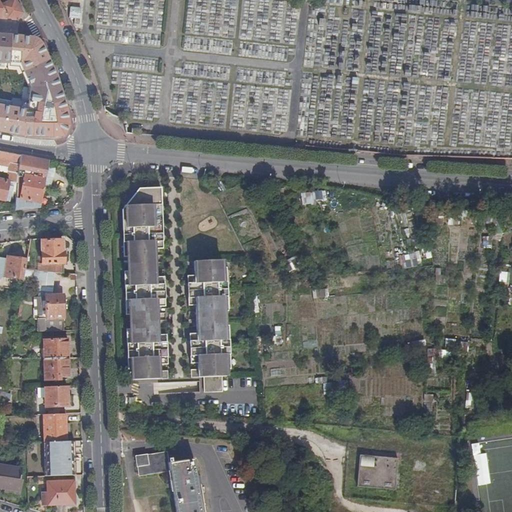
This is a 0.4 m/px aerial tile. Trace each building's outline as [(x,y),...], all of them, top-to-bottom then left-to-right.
[(11,0),(2,5),(0,0),(0,17),(19,18),(23,12),(15,0),(11,0)] [(81,19),(82,10),(74,10),(74,7),(71,7),(70,18),(81,19)] [(132,41),(132,30),(98,31),(99,42),(132,41)] [(0,199),(5,200),(7,190),(12,191),(16,192),(18,173),(18,165),(21,155),(3,152),(0,151),(0,199)] [(48,160),(21,155),(18,165),(18,173),(25,174),(20,199),(40,203),(41,203),(46,178),(48,166),(47,165),(48,160)] [(128,347),(128,352),(128,359),(132,359),(133,373),(133,380),(147,380),(168,379),(168,373),(168,371),(161,371),(161,365),(160,352),(157,352),(157,348),(160,348),(160,342),(159,335),(158,307),(158,294),(155,294),(155,291),(158,291),(157,277),(156,249),(156,238),(153,238),(153,235),(163,235),(162,227),(160,227),(159,213),(162,213),(161,193),(135,194),(133,197),(134,206),(126,206),(124,206),(125,228),(123,228),(123,243),(128,243),(128,257),(129,271),(129,286),(125,286),(126,301),(130,301),(131,315),(131,329),(132,344),(127,344),(128,347)] [(163,249),(163,235),(153,235),(153,238),(156,238),(156,249),(163,249)] [(482,247),(490,247),(489,236),(482,236),(482,247)] [(56,273),(64,274),(63,263),(64,263),(64,252),(63,252),(62,240),(41,241),(42,264),(39,264),(39,261),(27,260),(25,270),(56,273)] [(397,255),(399,269),(420,265),(418,252),(397,255)] [(8,258),(0,256),(0,278),(5,276),(24,280),(25,270),(27,260),(8,256),(8,258)] [(217,392),(223,392),(223,391),(222,379),(222,377),(225,377),(227,377),(226,367),(226,355),(230,355),(230,340),(225,340),(225,326),(225,320),(224,312),(224,298),(228,298),(227,283),(223,283),(222,268),(222,262),(194,263),(195,277),(195,290),(198,290),(198,293),(195,293),(196,306),(196,325),(197,330),(197,334),(197,348),(200,347),(200,351),(198,351),(198,364),(198,370),(191,370),(191,378),(204,378),(204,384),(204,393),(217,392)] [(45,291),(44,298),(46,298),(45,296),(52,296),(56,273),(25,270),(24,280),(23,282),(39,284),(38,289),(45,291)] [(157,277),(158,291),(155,291),(155,294),(158,294),(158,307),(165,307),(164,277),(157,277)] [(195,277),(187,277),(188,284),(188,299),(188,307),(196,306),(195,293),(198,293),(198,290),(195,290),(195,277)] [(45,296),(46,298),(46,318),(37,319),(38,332),(64,331),(63,318),(64,318),(63,296),(52,296),(45,296)] [(46,318),(46,298),(44,298),(35,298),(35,319),(37,319),(46,318)] [(190,334),(190,342),(190,357),(191,364),(192,364),(198,364),(198,351),(200,351),(200,347),(197,348),(197,334),(190,334)] [(68,340),(44,340),(44,359),(69,358),(68,340)] [(167,365),(167,357),(167,342),(160,342),(160,348),(157,348),(157,352),(160,352),(161,365),(167,365)] [(69,376),(69,358),(44,359),(44,360),(45,381),(60,381),(60,377),(69,376)] [(68,386),(45,387),(46,407),(68,406),(68,386)] [(46,442),(67,441),(66,414),(44,415),(45,442),(46,442)] [(67,441),(46,442),(47,459),(47,476),(73,475),(73,458),(72,441),(67,441)] [(175,511),(201,511),(197,482),(196,473),(193,456),(171,459),(171,455),(166,455),(165,451),(144,454),(144,453),(132,455),(134,464),(135,464),(137,473),(168,469),(175,511)] [(397,456),(359,452),(356,484),(394,488),(397,456)] [(21,469),(9,467),(0,465),(0,487),(8,489),(7,492),(19,494),(21,480),(19,480),(19,479),(20,478),(20,476),(21,469)] [(48,482),(48,493),(49,505),(74,504),(74,481),(48,482)]
